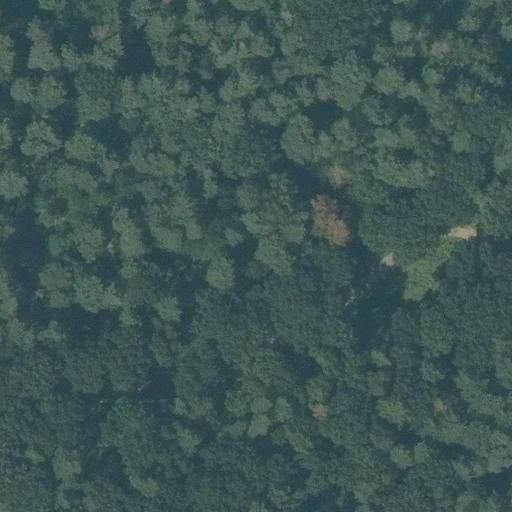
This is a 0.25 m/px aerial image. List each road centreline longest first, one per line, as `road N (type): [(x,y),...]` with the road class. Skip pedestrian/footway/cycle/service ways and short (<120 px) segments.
road 1 (track): [(0,429),(290,307),(443,183),(511,72)]
road 2 (track): [(399,177),(259,267),(0,373)]
road 3 (track): [(399,177),(80,132),(0,111)]
road 4 (unknown): [(399,177),(507,0)]
